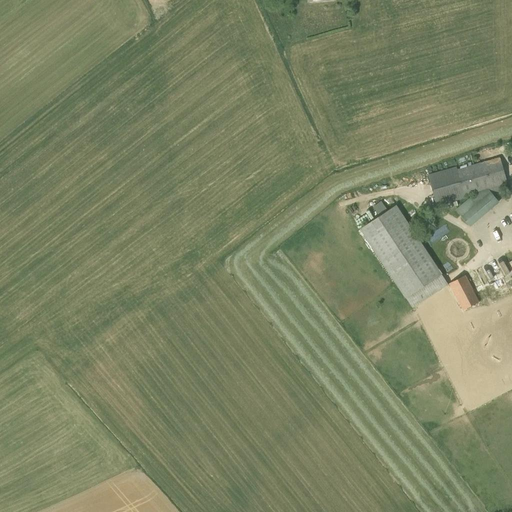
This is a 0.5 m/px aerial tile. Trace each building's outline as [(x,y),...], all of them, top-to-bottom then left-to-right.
[(509,190),(499,157),(456,170),(456,167),(428,175),(437,206),(445,203),(447,208),(457,205),(456,200),(465,198),(464,195),(472,193),(473,194),(455,210),(470,227),(499,202),(493,195),(509,190)] [(376,211),(385,208),(382,200),(373,203),(376,211)] [(412,308),(422,301),(448,283),(397,204),(371,222),(359,229),(412,308)] [(465,275),(449,283),(463,309),(478,301),(465,275)] [(505,276),(492,280),(496,295),(509,292),(505,276)]
